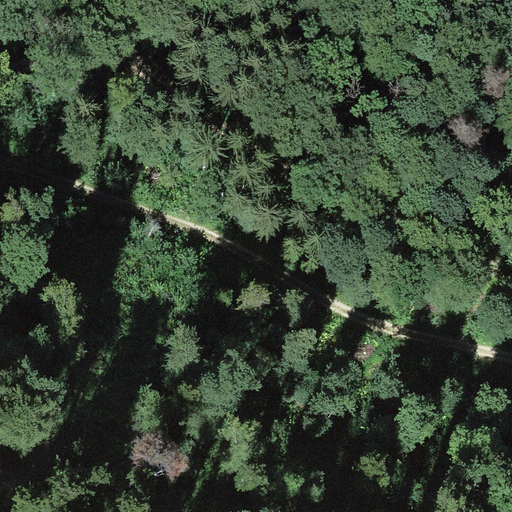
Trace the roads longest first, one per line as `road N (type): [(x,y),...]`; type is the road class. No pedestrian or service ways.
road 1 (track): [(0,167),(254,260),(355,318),(511,355)]
road 2 (track): [(87,24),(279,164),(475,260),(511,287)]
road 3 (track): [(109,0),(46,53),(0,73)]
